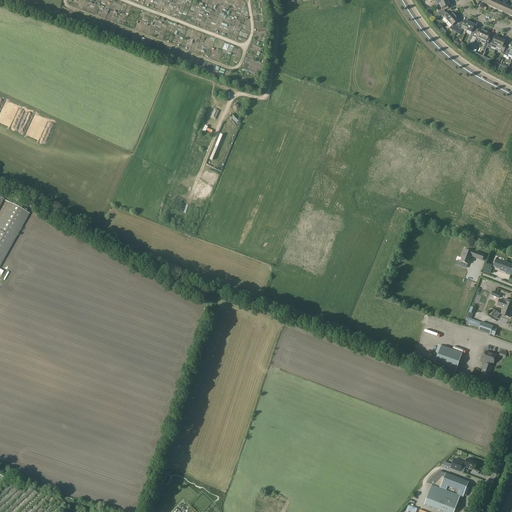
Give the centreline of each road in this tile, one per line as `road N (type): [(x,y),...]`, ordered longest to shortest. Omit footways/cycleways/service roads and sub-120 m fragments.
road 1 (track): [(247,0),(251,31),(230,68),(65,0)]
road 2 (track): [(273,0),(267,95),(231,100),(191,198)]
road 3 (primary): [(511,95),(458,64),(402,0)]
road 4 (track): [(123,0),(245,46)]
